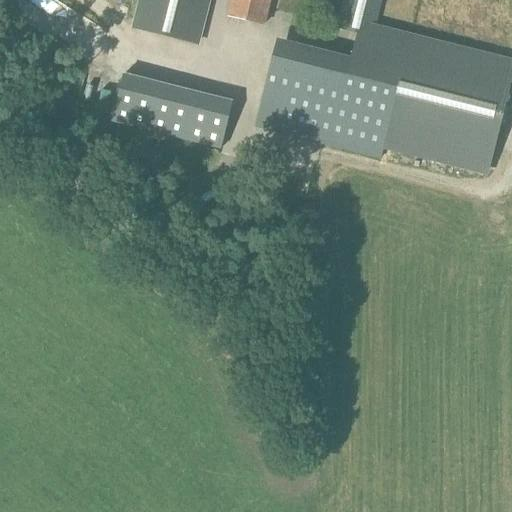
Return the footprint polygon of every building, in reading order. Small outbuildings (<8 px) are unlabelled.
[(0,0),(0,3),(19,12),(24,0),(0,0)] [(191,51),(202,0),(136,0),(128,34),(191,51)] [(264,25),(270,0),(233,0),(230,17),(264,25)] [(356,46),(367,49),(370,38),(380,0),(345,0),(335,40),(356,46)] [(351,67),(302,54),(279,48),(262,115),(382,146),(382,143),(485,170),(510,76),(370,38),(367,49),(356,46),(351,67)] [(127,78),(116,121),(221,147),(232,105),(127,78)]
